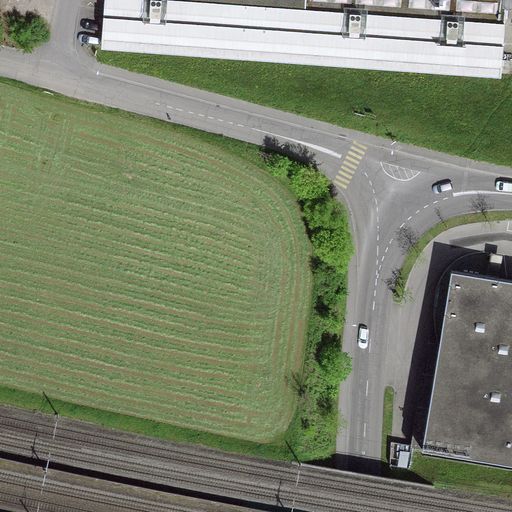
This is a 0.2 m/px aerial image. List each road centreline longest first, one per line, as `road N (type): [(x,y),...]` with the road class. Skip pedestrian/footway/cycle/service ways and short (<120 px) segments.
road 1 (residential): [(0,61),(316,144),(403,178)]
road 2 (residential): [(353,511),(375,267),(403,178)]
